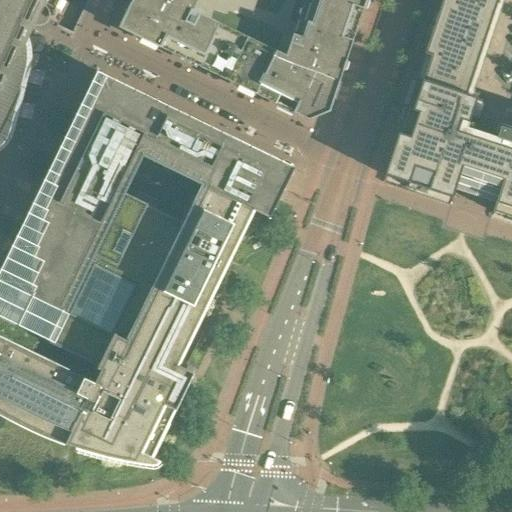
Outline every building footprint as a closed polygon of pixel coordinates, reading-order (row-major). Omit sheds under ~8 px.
[(0,0),(0,146),(0,147),(2,145),(4,143),(6,140),(7,138),(9,134),(10,130),(26,67),(27,60),(28,54),(25,44),(24,39),(22,34),(21,32),(19,29),(16,25),(14,23),(11,20),(8,17),(15,4),(16,0),(37,0),(51,7),(54,0),(0,0)] [(132,0),(119,28),(308,121),(329,112),(366,0),(132,0)] [(430,37),(416,78),(442,87),(450,90),(466,95),(498,0),(442,0),(438,14),(435,24),(434,27),(430,37)] [(0,337),(0,415),(2,416),(11,422),(20,426),(29,430),(38,434),(46,438),(55,442),(64,445),(66,446),(75,449),(76,449),(77,449),(87,453),(98,456),(109,458),(119,461),(130,463),(141,464),(149,465),(158,447),(184,393),(192,375),(193,374),(188,372),(177,366),(181,359),(196,329),(202,315),(210,299),(211,298),(225,268),(228,261),(239,239),(253,210),(255,211),(270,218),(279,199),(295,167),(104,75),(61,163),(57,171),(54,179),(51,187),(48,195),(45,204),(42,213),(40,222),(38,231),(36,241),(34,250),(33,259),(32,269),(32,278),(31,287),(31,297),(64,313),(52,342),(52,343),(98,366),(95,384),(0,337)] [(398,134),(384,176),(409,184),(411,178),(429,184),(427,190),(452,198),(455,189),(458,180),(498,194),(495,202),(492,212),(511,218),(511,131),(500,127),(496,138),(494,144),(465,134),(467,128),(470,117),(480,120),(486,102),(477,99),(472,97),(470,96),(466,95),(450,90),(442,87),(416,78),(415,82),(407,106),(406,109),(412,111),(404,136),(398,134)] [(197,370),(200,363),(205,353),(194,348),(186,365),(197,370)]
